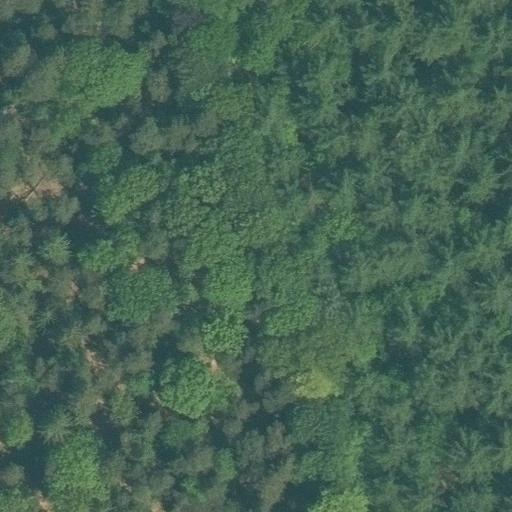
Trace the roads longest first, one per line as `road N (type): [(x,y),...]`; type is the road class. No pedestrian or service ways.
road 1 (track): [(198,0),(320,399),(338,511)]
road 2 (track): [(511,7),(198,0)]
